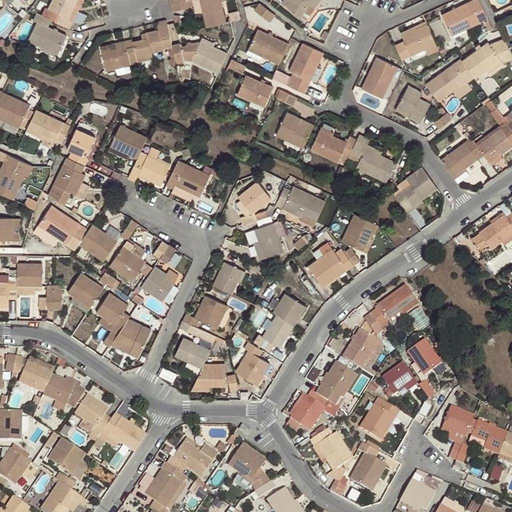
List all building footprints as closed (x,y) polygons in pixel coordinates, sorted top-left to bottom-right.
[(46,8),(42,16),(52,20),(70,29),(73,21),(69,19),(77,0),(52,0),(49,9),(46,8)] [(82,0),(77,0),(69,19),(73,21),(81,7),(79,6),(82,0)] [(183,0),(170,3),(172,12),(188,8),(188,7),(193,6),(192,0),(183,0)] [(199,0),(206,27),(226,23),(221,2),(220,0),(199,0)] [(283,0),(281,3),(301,18),(311,4),(315,7),(320,0),(283,0)] [(488,18),(479,0),(474,0),(442,15),(450,32),(464,25),(466,29),(488,18)] [(274,14),(260,3),(254,11),(269,22),(274,14)] [(311,4),(301,18),(304,20),(315,7),(311,4)] [(24,17),(20,21),(24,24),(31,16),(27,12),(24,17)] [(42,16),(37,13),(33,21),(36,23),(28,41),(41,47),(58,56),(68,36),(57,31),(53,29),(53,30),(48,28),(52,20),(42,16)] [(167,20),(157,22),(159,30),(146,32),(147,38),(142,39),(132,41),(137,62),(154,58),(152,52),(164,49),(164,48),(167,47),(168,52),(174,51),(172,45),(167,20)] [(404,41),(396,45),(403,59),(427,48),(436,44),(427,24),(416,29),(415,26),(401,33),(404,41)] [(464,25),(450,32),(452,35),(466,29),(464,25)] [(279,64),(288,44),(257,30),(249,46),(263,53),(262,56),(279,64)] [(321,39),(325,41),(329,33),(325,30),(321,39)] [(202,37),(201,40),(213,46),(215,43),(202,37)] [(132,41),(132,39),(125,41),(126,44),(115,46),(114,43),(100,46),(105,71),(116,69),(130,66),(137,64),(137,62),(132,41)] [(511,59),(511,55),(505,39),(491,45),(488,42),(482,46),(480,43),(475,47),(477,50),(462,61),(475,78),(486,71),(501,60),(503,63),(511,59)] [(191,60),(218,74),(228,53),(213,46),(201,40),(200,42),(193,43),(192,43),(190,42),(188,42),(187,43),(186,45),(181,46),(180,43),(172,45),(174,51),(175,58),(176,61),(184,61),(191,60)] [(316,67),(323,52),(303,43),(290,71),(293,73),(306,79),(312,66),(316,67)] [(263,53),(249,46),(248,50),(262,56),(263,53)] [(58,56),(41,47),(40,51),(57,58),(58,56)] [(377,57),(374,64),(376,65),(370,77),(368,76),(362,88),(382,98),(397,67),(377,57)] [(232,59),(229,66),(243,73),(246,66),(232,59)] [(461,59),(426,84),(439,101),(453,91),(467,80),(469,82),(475,78),(462,61),(461,59)] [(501,60),(486,71),(488,73),(503,63),(501,60)] [(376,65),(374,64),(368,76),(370,77),(376,65)] [(130,66),(116,69),(117,76),(132,72),(130,66)] [(310,80),(316,67),(312,66),(306,79),(310,80)] [(310,80),(293,73),(291,77),(290,77),(307,85),(310,80)] [(274,87),(246,75),(237,94),(265,106),(274,87)] [(287,85),(308,95),(311,87),(307,85),(290,77),(287,85)] [(473,89),(469,82),(467,80),(453,91),(459,99),(473,89)] [(409,86),(399,104),(412,111),(409,117),(420,123),(431,105),(420,99),(423,93),(409,86)] [(294,106),(298,99),(281,90),(277,98),(277,99),(294,106)] [(30,105),(3,92),(0,98),(0,119),(6,122),(7,120),(20,126),(24,128),(29,118),(25,116),(30,105)] [(491,100),(489,97),(481,102),(483,106),(487,103),(491,100)] [(497,108),(491,100),(487,103),(493,111),(497,108)] [(412,111),(399,104),(396,109),(409,117),(412,111)] [(447,112),(442,106),(438,108),(443,116),(447,112)] [(506,122),(497,108),(493,111),(492,112),(501,125),(506,122)] [(66,124),(37,110),(26,131),(40,138),(41,134),(55,141),(62,144),(70,126),(66,124)] [(277,135),(304,148),(313,129),(300,123),(302,119),(287,112),(277,135)] [(434,122),(439,128),(452,119),(447,112),(443,116),(434,122)] [(313,129),(314,125),(302,119),(300,123),(313,129)] [(7,120),(6,122),(19,129),(20,126),(7,120)] [(461,122),(457,125),(464,135),(465,134),(468,131),(461,122)] [(477,145),(484,155),(490,162),(501,154),(511,146),(511,129),(508,123),(506,122),(501,125),(503,127),(477,145)] [(140,152),(147,138),(120,125),(110,147),(129,155),(137,159),(140,152)] [(501,125),(476,143),(477,145),(503,127),(501,125)] [(321,127),(320,130),(333,136),(335,132),(321,127)] [(71,152),(69,159),(85,166),(88,158),(86,157),(89,151),(91,147),(95,138),(76,129),(67,150),(71,152)] [(351,154),(357,140),(350,136),(347,142),(333,136),(320,130),(311,149),(345,166),(350,157),(351,154)] [(41,134),(40,138),(53,144),(55,141),(41,134)] [(469,140),(441,159),(454,177),(465,168),(484,155),(477,145),(476,143),(472,137),(469,140)] [(363,143),(357,140),(351,154),(357,156),(363,143)] [(351,154),(350,157),(359,161),(365,148),(367,145),(363,143),(357,156),(351,154)] [(365,148),(381,155),(382,152),(367,145),(365,148)] [(152,146),(147,155),(157,160),(161,151),(152,146)] [(127,160),(129,155),(110,147),(108,151),(127,160)] [(387,182),(396,163),(381,155),(365,148),(359,161),(356,167),(366,172),(387,182)] [(137,159),(128,177),(135,181),(137,177),(138,175),(150,180),(161,186),(170,166),(157,160),(147,155),(140,152),(137,159)] [(490,162),(492,164),(503,156),(501,154),(490,162)] [(32,166),(7,155),(4,161),(6,162),(0,175),(0,194),(14,201),(21,186),(26,175),(28,176),(32,166)] [(69,159),(67,157),(57,179),(49,194),(64,205),(70,192),(75,195),(82,182),(85,175),(81,173),(85,166),(69,159)] [(178,159),(166,185),(174,189),(176,185),(194,194),(200,197),(211,175),(178,159)] [(421,199),(437,188),(422,167),(406,178),(411,185),(396,195),(406,210),(421,199)] [(465,168),(454,177),(457,181),(468,173),(465,168)] [(33,179),(28,176),(26,175),(21,186),(27,190),(33,179)] [(57,179),(50,176),(43,191),(49,194),(57,179)] [(82,182),(75,195),(84,199),(91,187),(82,182)] [(240,200),(252,214),(254,212),(271,198),(257,182),(238,197),(240,200)] [(176,185),(174,189),(172,192),(191,200),(194,194),(176,185)] [(291,189),(284,186),(275,206),(302,217),(300,220),(315,227),(326,201),(293,186),(291,189)] [(34,209),(40,198),(35,196),(30,208),(34,209)] [(406,210),(409,213),(424,203),(421,199),(406,210)] [(235,204),(246,216),(252,214),(240,200),(235,204)] [(246,216),(241,218),(243,225),(271,216),(275,207),(270,205),(266,212),(256,215),(254,212),(252,214),(246,216)] [(59,239),(75,250),(78,244),(88,231),(51,206),(38,225),(59,239)] [(491,223),(505,213),(503,211),(490,220),(491,223)] [(511,213),(507,216),(505,213),(491,223),(479,232),(491,248),(502,240),(511,232),(511,213)] [(371,238),(378,225),(377,224),(355,214),(342,241),(361,250),(367,236),(371,238)] [(0,241),(20,242),(20,232),(14,232),(14,218),(0,218),(0,241)] [(138,224),(131,219),(120,235),(127,240),(138,224)] [(281,220),(254,229),(259,242),(265,258),(284,252),(279,237),(286,235),(281,220)] [(118,241),(92,224),(88,231),(78,244),(104,261),(118,241)] [(59,239),(38,225),(33,233),(53,247),(59,239)] [(505,245),(511,239),(511,232),(502,240),(505,245)] [(367,236),(361,250),(367,253),(373,240),(371,238),(367,236)] [(146,252),(127,240),(123,247),(141,259),(146,252)] [(160,258),(169,246),(162,241),(154,254),(160,258)] [(265,258),(259,242),(253,244),(259,261),(265,258)] [(345,252),(342,248),(336,252),(329,242),(319,249),(324,256),(309,267),(323,287),(336,278),(334,276),(346,268),(347,270),(354,265),(345,252)] [(167,263),(176,250),(169,245),(169,246),(160,258),(167,263)] [(123,247),(110,266),(133,281),(146,262),(141,259),(123,247)] [(345,252),(354,265),(360,260),(352,248),(347,251),(345,252)] [(224,262),(213,286),(232,294),(243,270),(224,262)] [(43,264),(17,263),(17,280),(17,287),(34,287),(43,287),(43,264)] [(155,266),(141,287),(163,301),(174,285),(179,275),(169,269),(166,274),(155,266)] [(336,278),(347,270),(346,268),(334,276),(336,278)] [(104,288),(102,287),(81,273),(67,292),(73,297),(74,296),(90,308),(104,288)] [(318,292),(305,274),(299,278),(312,296),(318,292)] [(108,278),(106,281),(108,282),(115,287),(118,284),(108,278)] [(261,293),(269,281),(265,278),(258,291),(261,293)] [(9,299),(17,300),(17,291),(17,287),(17,280),(10,280),(10,283),(0,282),(0,305),(9,306),(9,299)] [(419,304),(405,285),(374,307),(375,309),(369,313),(382,331),(390,326),(386,321),(388,319),(389,320),(401,312),(403,315),(419,304)] [(54,286),(54,309),(62,310),(62,286),(54,286)] [(128,319),(130,316),(124,312),(129,305),(110,292),(96,313),(102,317),(115,325),(111,331),(103,342),(110,347),(111,345),(128,319)] [(285,293),(273,312),(277,315),(293,325),(299,315),(301,316),(307,307),(285,293)] [(200,320),(217,328),(228,305),(205,295),(199,308),(202,309),(197,319),(200,320)] [(72,299),(88,311),(90,308),(74,296),(73,297),(72,299)] [(262,305),(256,301),(254,304),(252,307),(258,311),(262,305)] [(411,315),(424,329),(433,320),(420,307),(411,315)] [(401,312),(389,320),(391,324),(403,315),(401,312)] [(196,328),(200,320),(197,319),(195,318),(186,313),(182,321),(196,328)] [(382,331),(369,313),(364,318),(376,335),(382,331)] [(280,348),(294,326),(293,325),(277,315),(263,337),(280,348)] [(293,325),(294,326),(301,316),(299,315),(293,325)] [(98,322),(111,331),(115,325),(102,317),(98,322)] [(231,331),(236,333),(244,320),(240,318),(231,331)] [(128,319),(111,345),(118,349),(119,346),(130,350),(129,353),(138,358),(151,330),(128,319)] [(182,321),(179,328),(195,334),(198,328),(196,328),(182,321)] [(210,334),(201,330),(198,335),(208,340),(210,334)] [(360,330),(342,358),(361,370),(379,341),(360,330)] [(384,333),(392,344),(396,342),(388,331),(384,333)] [(204,362),(210,350),(183,338),(174,356),(188,362),(201,369),(204,362)] [(442,363),(425,339),(407,352),(424,376),(442,363)] [(259,356),(263,350),(249,341),(245,349),(249,351),(241,364),(236,372),(254,383),(260,374),(263,376),(270,364),(259,356)] [(361,370),(363,371),(365,372),(368,368),(370,369),(371,367),(372,368),(381,353),(380,351),(384,345),(379,341),(361,370)] [(249,351),(245,349),(244,348),(235,362),(241,364),(249,351)] [(13,372),(16,357),(9,355),(5,371),(13,372)] [(49,365),(29,356),(27,361),(47,369),(49,365)] [(23,358),(16,357),(13,372),(22,374),(18,382),(44,393),(52,375),(53,372),(47,369),(27,361),(23,359),(23,358)] [(323,387),(341,397),(343,398),(358,374),(335,360),(327,374),(330,375),(323,387)] [(201,369),(188,362),(185,368),(199,375),(201,369)] [(225,362),(204,362),(201,369),(199,375),(193,386),(210,386),(225,386),(225,362)] [(445,362),(436,369),(440,375),(450,368),(445,362)] [(414,380),(402,363),(382,378),(394,394),(403,387),(414,380)] [(371,376),(374,378),(377,372),(370,369),(368,368),(365,372),(371,376)] [(319,385),(321,385),(323,387),(330,375),(327,374),(326,373),(319,385)] [(230,391),(238,390),(238,388),(236,382),(235,374),(227,376),(230,391)] [(263,376),(260,374),(254,383),(257,386),(263,376)] [(44,393),(43,395),(66,405),(66,404),(74,408),(77,404),(83,394),(85,391),(79,386),(75,384),(65,381),(52,375),(44,393)] [(414,380),(403,387),(407,392),(418,385),(414,380)] [(418,385),(429,399),(435,395),(425,381),(418,385)] [(321,385),(319,388),(339,400),(341,397),(323,387),(321,385)] [(328,402),(336,405),(339,400),(319,388),(316,394),(328,402)] [(301,425),(310,430),(328,402),(316,394),(312,391),(308,397),(306,396),(292,417),(288,423),(298,430),(301,425)] [(0,410),(4,411),(8,395),(3,394),(0,409),(0,410)] [(86,396),(83,394),(77,404),(80,406),(86,396)] [(292,417),(306,396),(302,394),(289,414),(292,417)] [(87,395),(86,396),(80,406),(74,414),(83,420),(95,428),(91,434),(99,439),(108,424),(101,420),(104,415),(108,409),(87,395)] [(400,411),(379,398),(360,427),(381,441),(389,428),(386,427),(393,416),(395,418),(400,411)] [(472,421),(474,416),(451,406),(442,427),(466,437),(467,433),(472,421)] [(0,440),(21,441),(22,411),(4,411),(0,410),(0,440)] [(120,443),(134,453),(146,434),(133,426),(129,423),(115,414),(111,420),(108,424),(99,439),(96,443),(101,446),(104,442),(116,449),(120,443)] [(111,420),(104,415),(101,420),(108,424),(111,420)] [(386,427),(389,428),(395,418),(393,416),(386,427)] [(79,426),(91,434),(95,428),(83,420),(79,426)] [(476,423),(472,421),(467,433),(472,435),(476,423)] [(483,449),(499,455),(500,454),(508,433),(496,429),(488,426),(477,421),(476,423),(472,435),(471,437),(485,442),(484,445),(483,449)] [(251,430),(242,424),(239,429),(247,435),(251,430)] [(315,431),(317,435),(326,429),(324,425),(315,431)] [(441,429),(464,440),(465,439),(466,437),(442,427),(441,429)] [(317,435),(310,440),(314,447),(316,446),(333,471),(327,475),(340,482),(353,459),(336,432),(333,434),(328,428),(326,429),(317,435)] [(511,434),(508,433),(500,454),(511,458),(511,434)] [(88,439),(95,444),(96,443),(99,439),(91,434),(88,439)] [(187,437),(184,441),(199,450),(201,446),(187,437)] [(470,439),(484,445),(485,442),(471,437),(470,439)] [(86,454),(62,438),(48,459),(72,476),(73,475),(81,461),(86,454)] [(171,456),(166,464),(179,472),(182,474),(186,468),(202,479),(219,452),(205,443),(200,450),(199,450),(184,441),(173,458),(171,456)] [(367,441),(366,445),(375,450),(377,446),(367,441)] [(366,445),(362,442),(358,450),(364,454),(350,480),(367,490),(375,477),(377,478),(379,479),(387,465),(375,458),(379,452),(375,450),(366,445)] [(242,444),(241,447),(264,463),(266,460),(242,444)] [(449,457),(456,460),(462,446),(455,444),(449,457)] [(470,448),(462,445),(462,446),(456,460),(464,463),(470,448)] [(0,475),(15,486),(31,462),(27,460),(20,455),(9,448),(2,447),(1,457),(3,460),(0,463),(0,475)] [(264,463),(241,447),(229,465),(243,475),(252,481),(254,478),(264,463)] [(23,451),(20,455),(27,460),(30,455),(23,451)] [(81,461),(73,475),(79,479),(88,466),(81,461)] [(155,478),(144,494),(155,502),(166,509),(183,484),(175,479),(179,472),(166,464),(162,469),(164,471),(158,480),(155,478)] [(496,465),(492,477),(501,480),(505,468),(496,465)] [(164,471),(162,469),(161,469),(155,478),(158,480),(164,471)] [(63,475),(58,481),(60,481),(72,489),(76,483),(75,483),(70,479),(63,475)] [(252,481),(243,475),(241,478),(250,485),(258,480),(254,478),(252,481)] [(250,485),(255,492),(269,483),(265,477),(258,480),(250,485)] [(377,478),(375,477),(367,490),(370,491),(377,478)] [(203,488),(205,484),(197,479),(195,483),(203,488)] [(436,494),(412,480),(400,502),(413,509),(415,505),(421,508),(426,511),(436,494)] [(82,507),(87,500),(72,489),(60,481),(40,510),(42,511),(68,511),(69,511),(64,508),(70,499),(79,505),(82,507)] [(276,487),(272,481),(269,483),(255,492),(259,498),(276,487)] [(212,489),(205,484),(203,488),(209,492),(210,493),(212,489)] [(339,484),(334,493),(341,497),(346,488),(339,484)] [(267,500),(275,511),(301,511),(294,501),(285,488),(267,500)] [(27,511),(31,507),(13,495),(5,508),(2,511),(27,511)] [(64,508),(69,511),(70,511),(73,511),(79,505),(70,499),(64,508)] [(301,511),(304,511),(297,499),(294,501),(301,511)] [(153,510),(151,511),(166,511),(168,510),(166,509),(155,502),(150,508),(153,510)]
